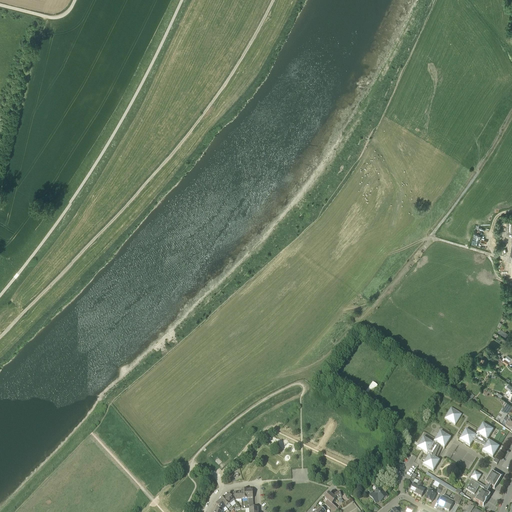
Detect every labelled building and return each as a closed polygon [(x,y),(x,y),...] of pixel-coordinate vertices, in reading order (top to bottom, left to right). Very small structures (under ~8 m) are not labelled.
[(373,382),(366,392),(371,396),(378,385),(373,382)] [(511,406),(507,403),(503,408),(509,411),(511,406)] [(451,408),(444,419),(455,426),(462,415),(451,408)] [(511,421),(509,419),(506,417),(504,420),(506,421),(503,424),(506,425),(505,426),(511,430),(511,421)] [(470,447),(475,439),(486,446),(482,452),(493,458),(499,448),(488,441),(488,442),(487,441),(493,431),(483,424),(476,435),(477,435),(476,436),(466,430),(459,441),(470,447)] [(434,443),(434,444),(423,438),(417,448),(427,455),(428,454),(429,455),(423,465),(433,472),(440,461),(437,459),(442,447),(444,449),(451,438),(445,435),(440,432),(434,442),(434,443)] [(485,490),(483,492),(487,494),(491,487),(494,489),(501,478),(500,478),(492,473),(485,484),(488,485),(486,488),(477,482),(481,476),(475,472),(470,478),(472,479),(466,490),(474,495),(479,487),(485,490)] [(425,476),(439,485),(444,487),(448,490),(456,495),(458,496),(461,492),(457,490),(457,491),(427,473),(426,475),(425,476)] [(415,495),(418,488),(421,483),(419,481),(417,485),(414,483),(413,486),(412,485),(409,492),(415,495)] [(443,509),(449,498),(444,496),(448,490),(444,487),(440,495),(439,496),(442,497),(441,498),(439,502),(440,502),(438,506),(440,507),(440,508),(440,507),(443,509)] [(421,498),(423,493),(424,491),(418,488),(415,495),(421,498)] [(427,496),(428,496),(426,500),(432,503),(435,496),(432,494),(433,491),(428,488),(427,491),(428,492),(427,496)] [(381,489),(374,495),(373,493),(369,496),(376,504),(379,501),(380,503),(387,497),(381,489)] [(490,496),(487,494),(483,492),(482,491),(475,502),(479,504),(483,507),(490,496)] [(241,493),(236,493),(236,492),(234,493),(230,496),(234,501),(235,500),(236,500),(236,501),(237,502),(241,502),(241,500),(242,500),(241,493)] [(331,509),(334,506),(332,505),(336,500),(341,497),(339,492),(332,496),(329,494),(324,499),(327,501),(325,504),(331,509)] [(229,494),(224,498),(230,505),(234,501),(230,496),(229,494)] [(456,495),(453,501),(449,498),(443,509),(444,509),(447,510),(446,511),(447,511),(449,511),(451,508),(453,504),(453,503),(456,504),(460,497),(458,496),(456,495)] [(226,508),(230,505),(224,498),(220,501),(226,508)] [(216,504),(217,506),(221,511),(226,508),(220,501),(216,504)]
